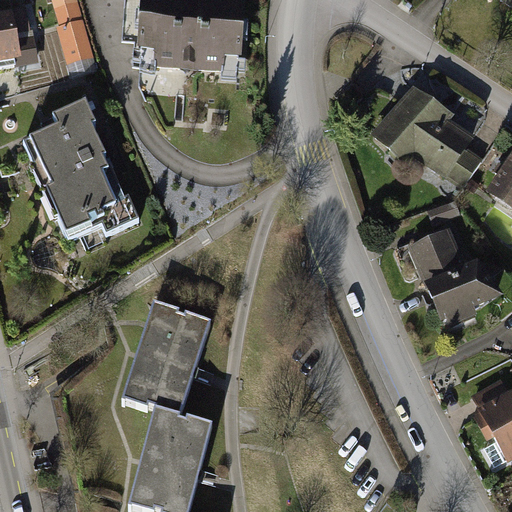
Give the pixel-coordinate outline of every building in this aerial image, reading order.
[(244,0),(141,0),(138,75),(241,79),(244,0)] [(74,85),(98,78),(79,10),(54,17),(74,85)] [(0,25),(0,73),(21,69),(13,23),(0,25)] [(415,161),(464,194),(482,168),(467,158),(473,149),(443,129),(447,125),(415,96),(372,145),(404,173),(415,161)] [(26,151),(71,247),(103,232),(108,242),(139,227),(84,111),(54,125),(59,136),(26,151)] [(511,164),(487,202),(511,218),(511,164)] [(408,256),(441,330),(446,327),(449,336),(477,324),(473,316),(501,304),(485,268),(463,278),(446,239),(408,256)] [(154,420),(180,426),(209,332),(153,314),(123,410),(154,420)] [(478,419),(508,472),(511,469),(511,400),(511,401),(478,419)] [(191,511),(211,434),(180,426),(154,420),(129,511),(191,511)]
